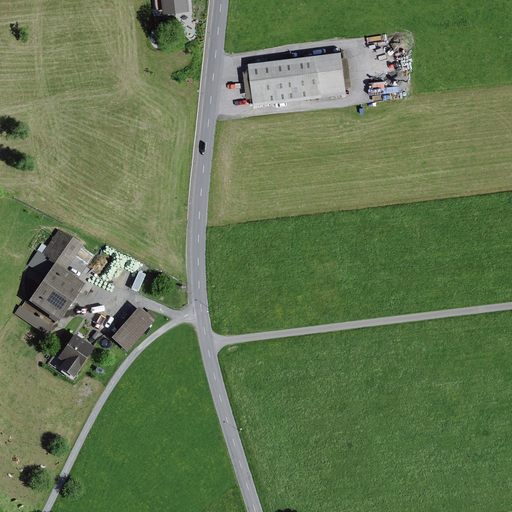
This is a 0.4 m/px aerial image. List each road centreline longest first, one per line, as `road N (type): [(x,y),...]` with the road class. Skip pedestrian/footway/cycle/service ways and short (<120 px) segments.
road 1 (tertiary): [(221,0),(199,213),(206,344)]
road 2 (unclassified): [(206,344),(511,308)]
road 3 (track): [(183,316),(118,376),(45,511)]
road 4 (tertiary): [(206,344),(255,511)]
